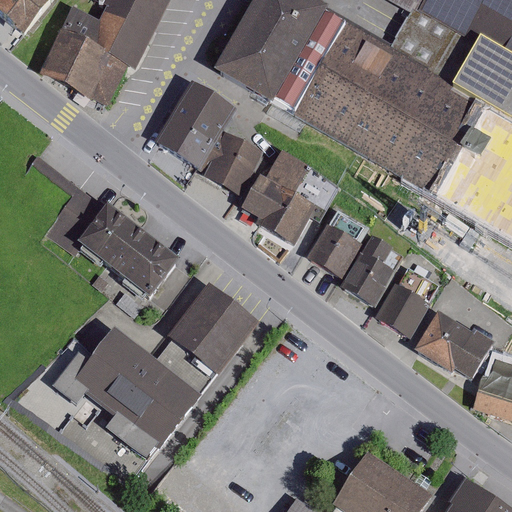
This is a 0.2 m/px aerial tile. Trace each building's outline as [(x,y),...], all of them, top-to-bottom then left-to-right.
[(0,0),(0,26),(24,47),(58,7),(55,4),(58,1),(56,0),(0,0)] [(73,15),(39,81),(91,108),(93,104),(107,112),(127,72),(136,77),(174,0),(91,0),(90,3),(109,13),(100,29),(73,15)] [(301,0),(260,0),(214,80),(272,114),(275,109),(511,245),(511,0),(372,0),(408,20),(392,49),(327,12),(325,14),(301,0)] [(201,180),(203,176),(225,142),(238,121),(192,92),(155,151),(201,180)] [(225,142),(203,176),(206,178),(203,183),(245,205),(265,162),(225,142)] [(261,185),(242,216),(259,227),(256,232),(296,256),(313,225),(320,229),(339,195),(312,175),(282,157),(266,188),(261,185)] [(74,259),(78,253),(108,214),(38,161),(26,176),(66,208),(46,236),(74,259)] [(108,214),(78,253),(150,308),(180,270),(108,214)] [(327,233),(308,266),(342,287),(363,253),(361,252),(369,238),(338,219),(329,234),(327,233)] [(372,245),(342,294),(375,315),(396,282),(394,280),(404,264),(372,245)] [(395,291),(374,325),(410,347),(431,314),(428,312),(438,294),(409,276),(398,293),(395,291)] [(109,286),(100,279),(93,288),(102,295),(109,286)] [(74,343),(12,404),(131,487),(156,458),(160,461),(202,406),(198,403),(215,382),(219,385),(260,333),(209,293),(168,346),(171,348),(154,368),(115,338),(98,361),(74,343)] [(125,296),(116,308),(135,322),(143,310),(125,296)] [(438,322),(414,360),(452,384),(456,379),(472,389),(496,353),(474,339),(472,343),(438,322)] [(488,370),(474,416),(511,427),(511,359),(505,357),(495,364),(492,363),(490,370),(488,370)] [(305,511),(297,506),(293,511),(427,511),(433,505),(368,462),(334,511),(305,511)] [(448,511),(505,511),(465,485),(447,511),(448,511)]
